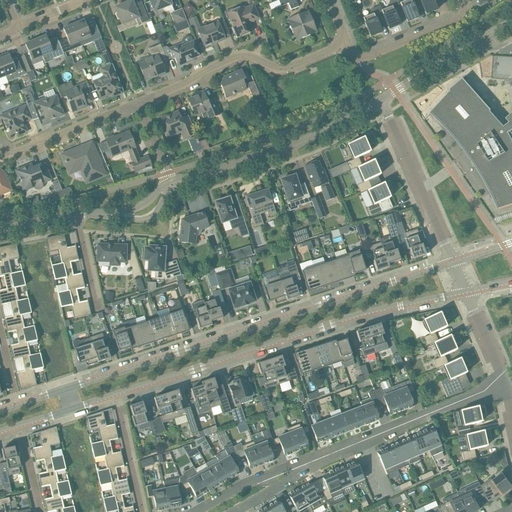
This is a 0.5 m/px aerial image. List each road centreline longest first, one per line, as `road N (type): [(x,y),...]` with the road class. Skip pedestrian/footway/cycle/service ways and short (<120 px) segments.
road 1 (unclassified): [(66,411),(379,312),(465,294)]
road 2 (unclassified): [(453,262),(62,391)]
road 3 (unclassified): [(169,185),(299,142),(381,100)]
road 4 (residential): [(346,44),(284,68),(239,55),(139,103)]
road 5 (residential): [(506,385),(305,462)]
road 6 (residential): [(453,262),(381,100)]
road 7 (residential): [(139,103),(17,153),(0,147)]
road 8 (residential): [(356,58),(457,21),(460,0)]
road 9 (residential): [(305,462),(195,511)]
